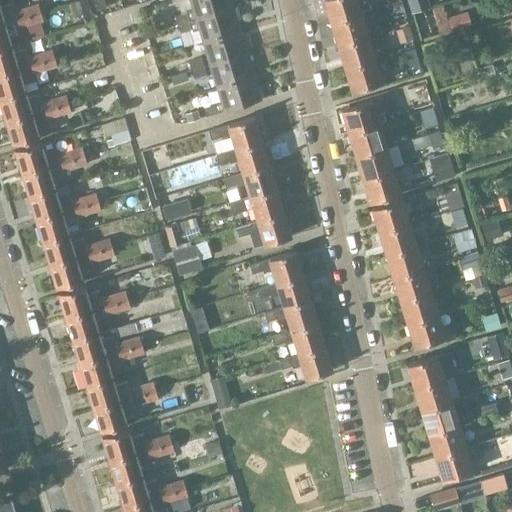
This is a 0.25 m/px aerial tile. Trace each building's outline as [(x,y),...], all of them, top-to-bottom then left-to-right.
[(94,0),(97,8),(105,6),(103,0),(94,0)] [(194,18),(232,6),(230,0),(189,0),(191,7),(185,9),(186,12),(174,15),(176,24),(189,20),(195,18),(194,18)] [(360,11),(356,0),(323,0),(330,20),(360,11)] [(30,23),(26,7),(14,11),(11,3),(0,6),(0,23),(16,19),(18,26),(30,23)] [(26,7),(30,23),(42,19),(38,3),(26,7)] [(201,41),(239,29),(232,6),(194,18),(195,18),(189,20),(191,28),(192,30),(198,28),(201,41)] [(367,34),(360,12),(360,11),(330,20),(337,43),(367,34)] [(467,11),(447,17),(451,31),(471,25),(467,11)] [(21,34),(18,26),(16,19),(0,23),(0,48),(11,45),(9,37),(21,34)] [(189,20),(176,24),(179,32),(191,28),(189,20)] [(401,42),(411,39),(412,39),(407,23),(396,27),(401,42)] [(208,64),(246,52),(239,29),(201,41),(208,64)] [(374,57),(367,36),(367,34),(337,43),(344,67),(374,57)] [(44,68),(40,53),(28,56),(25,49),(14,52),(11,45),(0,48),(0,73),(30,64),(32,72),(44,68)] [(408,67),(418,64),(413,48),(403,52),(408,67)] [(40,53),(44,68),(56,65),(52,49),(40,53)] [(216,87),(253,75),(246,52),(208,64),(216,87)] [(190,69),(203,66),(200,57),(188,61),(190,69)] [(374,57),(344,67),(352,90),(381,81),(374,57)] [(35,79),(32,72),(30,64),(0,73),(0,97),(25,90),(23,83),(35,79)] [(203,66),(190,69),(193,78),(205,74),(203,66)] [(205,116),(260,99),(253,75),(216,87),(220,101),(214,103),(214,104),(202,107),(205,116)] [(403,110),(424,106),(420,87),(399,92),(403,110)] [(58,114),(53,98),(42,102),(39,94),(27,98),(25,90),(0,97),(0,104),(5,121),(44,110),(46,117),(58,114)] [(53,98),(58,114),(70,110),(66,94),(53,98)] [(378,122),(371,100),(371,99),(341,108),(348,131),(378,122)] [(48,125),(46,117),(44,110),(5,121),(12,144),(39,136),(37,128),(48,125)] [(260,139),(253,116),(253,115),(227,123),(228,124),(220,126),(220,125),(208,129),(210,138),(220,135),(221,140),(231,136),(235,147),(260,139)] [(385,145),(378,123),(378,122),(348,131),(355,154),(385,145)] [(432,151),(443,148),(438,130),(427,133),(432,151)] [(242,171),(268,163),(260,139),(235,147),(235,148),(227,150),(227,149),(215,153),(217,161),(227,159),(228,160),(238,156),(242,171)] [(74,166),(69,150),(57,154),(55,146),(44,150),(41,142),(14,150),(21,173),(60,162),(62,170),(74,166)] [(362,177),(392,168),(385,145),(355,154),(362,177)] [(69,150),(74,166),(86,163),(81,147),(69,150)] [(100,162),(120,159),(119,150),(99,153),(100,162)] [(422,160),(426,184),(447,180),(442,156),(422,160)] [(64,177),(62,170),(60,162),(21,173),(28,196),(55,188),(53,181),(64,177)] [(249,195),(275,187),(268,163),(242,171),(242,172),(235,174),(235,173),(222,177),(225,185),(235,182),(237,186),(246,184),(249,195)] [(369,201),(399,192),(392,168),(362,177),(369,201)] [(257,219),(282,211),(275,187),(249,195),(229,201),(232,212),(253,206),(257,219)] [(88,212),(83,196),(71,199),(69,192),(57,195),(55,188),(28,196),(35,219),(73,207),(76,215),(88,212)] [(83,196),(88,212),(100,208),(95,192),(83,196)] [(379,230),(408,221),(401,198),(371,207),(379,230)] [(78,222),(76,215),(73,207),(35,219),(42,242),(69,234),(67,226),(78,222)] [(253,246),(290,235),(282,211),(257,219),(235,225),(238,236),(248,232),(253,246)] [(164,228),(169,246),(181,243),(181,241),(200,235),(195,217),(175,223),(176,224),(164,228)] [(386,254),(416,245),(408,221),(379,230),(386,254)] [(102,257),(97,241),(85,245),(83,237),(71,241),(69,234),(42,242),(49,265),(87,253),(90,261),(102,257)] [(97,241),(102,257),(114,253),(109,237),(97,241)] [(178,274),(201,268),(194,244),(171,251),(178,274)] [(393,278),(423,268),(416,245),(386,254),(393,278)] [(302,273),(294,250),(294,249),(268,257),(269,258),(261,260),(261,259),(249,263),(251,271),(261,268),(263,273),(272,270),(276,281),(302,273)] [(92,268),(90,261),(87,253),(49,265),(56,288),(83,280),(81,271),(92,268)] [(400,300),(430,291),(423,268),(393,278),(400,300)] [(283,305),(309,297),(302,273),(276,281),(276,282),(269,285),(268,284),(256,287),(259,296),(268,293),(270,296),(279,293),(283,305)] [(118,310),(113,294),(101,297),(99,290),(87,294),(85,285),(58,294),(65,317),(103,305),(106,313),(118,310)] [(113,294),(118,310),(130,306),(125,290),(113,294)] [(437,314),(430,291),(400,300),(407,323),(437,314)] [(291,329),(316,321),(309,297),(283,305),(284,306),(276,308),(276,307),(264,311),(266,319),(275,316),(277,320),(287,317),(291,329)] [(108,321),(106,313),(103,305),(65,317),(72,340),(99,332),(96,324),(108,321)] [(450,325),(441,328),(437,314),(407,323),(414,346),(444,336),(445,340),(454,338),(450,325)] [(136,320),(114,327),(117,337),(139,330),(136,320)] [(298,352),(323,344),(316,321),(291,329),(291,330),(283,332),(283,331),(271,335),(274,343),(282,340),(284,345),(295,342),(298,352)] [(102,331),(99,332),(72,340),(79,362),(117,351),(120,359),(131,355),(127,339),(115,343),(112,336),(104,338),(102,331)] [(127,339),(131,355),(144,351),(139,335),(127,339)] [(489,362),(498,360),(493,338),(483,341),(489,362)] [(291,368),(302,365),(305,377),(331,369),(323,344),(298,352),(298,353),(291,355),(278,358),(281,367),(290,364),(291,368)] [(122,366),(120,359),(117,351),(79,362),(86,385),(113,377),(110,370),(122,366)] [(443,377),(441,371),(451,368),(446,351),(406,362),(414,386),(443,377)] [(145,400),(141,384),(128,388),(126,381),(115,384),(113,377),(86,385),(92,408),(131,396),(133,404),(145,400)] [(421,409),(450,400),(443,377),(414,386),(421,409)] [(141,384),(145,400),(158,397),(153,381),(141,384)] [(450,400),(421,409),(428,432),(457,423),(497,411),(494,402),(483,405),(483,404),(471,408),(467,395),(450,400)] [(136,411),(133,404),(131,396),(92,408),(100,431),(127,423),(124,415),(136,411)] [(464,446),(458,424),(457,423),(428,432),(435,455),(464,446)] [(131,437),(129,429),(101,437),(109,460),(147,449),(149,456),(161,453),(157,437),(145,440),(142,433),(131,437)] [(161,453),(172,449),(173,449),(169,433),(157,437),(161,453)] [(442,478),(471,469),(464,446),(435,455),(442,478)] [(152,464),(149,456),(147,449),(109,460),(115,483),(143,475),(140,467),(152,464)] [(175,498),(170,482),(158,486),(156,478),(145,482),(143,475),(115,483),(122,505),(161,494),(163,502),(175,498)] [(175,498),(186,495),(187,494),(183,479),(170,482),(175,498)] [(429,494),(433,507),(458,500),(454,487),(429,494)] [(155,511),(165,509),(163,502),(161,494),(122,505),(124,511),(155,511)] [(222,511),(243,511),(238,496),(231,498),(234,506),(221,510),(222,511)] [(0,511),(13,511),(10,499),(0,501),(0,511)]
